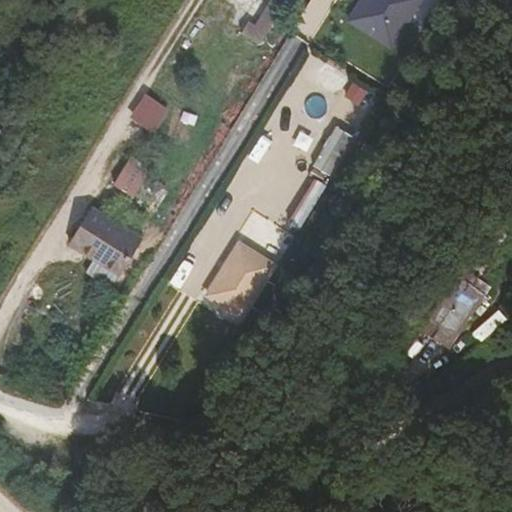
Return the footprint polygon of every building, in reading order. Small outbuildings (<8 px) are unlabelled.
[(363,0),(348,24),(393,51),(424,0),(363,0)] [(263,45),(286,7),(275,1),(259,27),(252,22),(244,34),(263,45)] [(323,97),(321,100),(330,105),(348,75),(311,52),(294,80),(323,97)] [(332,102),(344,124),(368,110),(356,89),(332,102)] [(157,132),(171,107),(144,92),(130,116),(157,132)] [(314,164),(335,175),(357,136),(337,124),(314,164)] [(117,186),(137,198),(154,170),(134,158),(117,186)] [(73,289),(98,305),(121,268),(74,239),(56,269),(77,282),(73,289)] [(278,263),(242,242),(206,296),(244,319),(278,263)] [(90,317),(98,305),(73,289),(65,301),(90,317)] [(454,321),(431,308),(414,335),(438,348),(454,321)]
